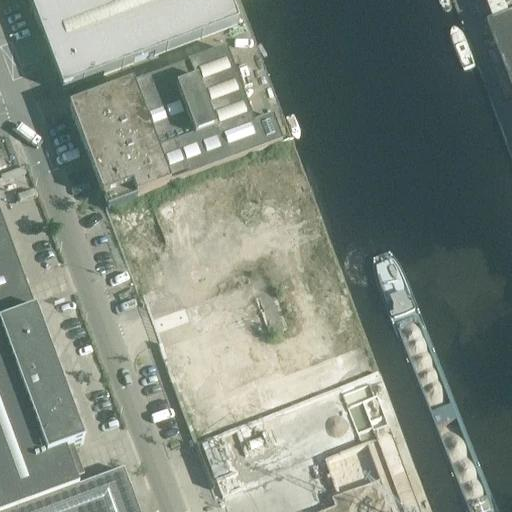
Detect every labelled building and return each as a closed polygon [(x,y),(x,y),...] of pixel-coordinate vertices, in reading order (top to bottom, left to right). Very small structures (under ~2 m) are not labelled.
[(26,0),(61,92),(237,26),(226,0),(26,0)] [(511,0),(485,0),(494,23),(510,17),(508,11),(511,9),(511,0)] [(511,15),(488,25),(511,88),(511,15)] [(226,52),(132,88),(169,187),(281,144),(272,119),(253,126),(226,52)] [(132,86),(68,110),(102,199),(103,199),(131,189),(135,200),(136,200),(136,199),(169,187),(132,88),(132,86)] [(131,189),(103,199),(107,210),(135,200),(131,189)] [(0,325),(34,313),(0,220),(0,325)] [(34,313),(0,325),(0,335),(45,459),(65,452),(82,445),(34,313)] [(0,335),(0,511),(11,511),(78,488),(65,452),(45,459),(0,335)] [(353,409),(367,400),(359,389),(346,397),(353,409)] [(78,488),(13,511),(137,511),(123,472),(78,488)]
